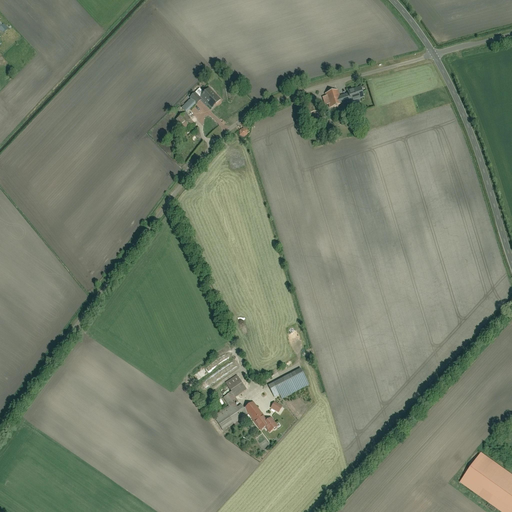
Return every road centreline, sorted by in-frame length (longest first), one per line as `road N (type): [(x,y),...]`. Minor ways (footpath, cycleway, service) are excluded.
road 1 (residential): [(0,426),(220,137),(273,101),(434,55)]
road 2 (tertiary): [(434,55),(474,142),(511,260)]
road 3 (track): [(168,202),(258,393)]
